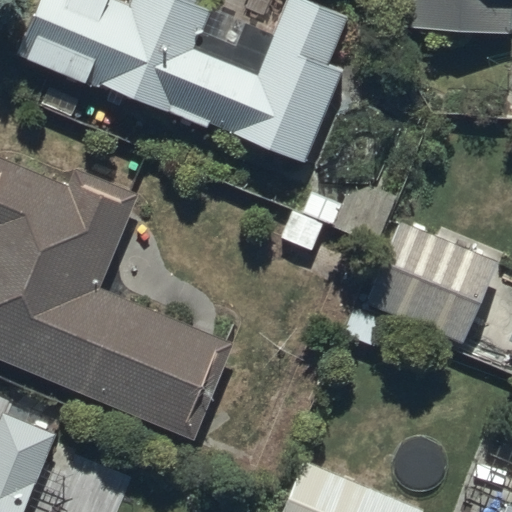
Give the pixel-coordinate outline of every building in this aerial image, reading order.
[(208,120),(304,160),(343,68),(328,62),(348,15),(312,0),(285,0),(255,72),(193,46),(210,6),(196,0),(128,0),(128,1),(124,0),(36,0),(16,48),(205,127),(208,120)] [(511,0),(407,0),(406,26),(511,31),(511,0)] [(0,357),(194,438),(234,341),(100,285),(138,192),(75,166),(68,182),(0,153),(0,357)] [(366,302),(462,342),(497,259),(400,219),(366,302)] [(23,511),(56,432),(3,411),(0,417),(0,511),(23,511)] [(281,511),(421,511),(423,507),(303,458),(281,511)]
